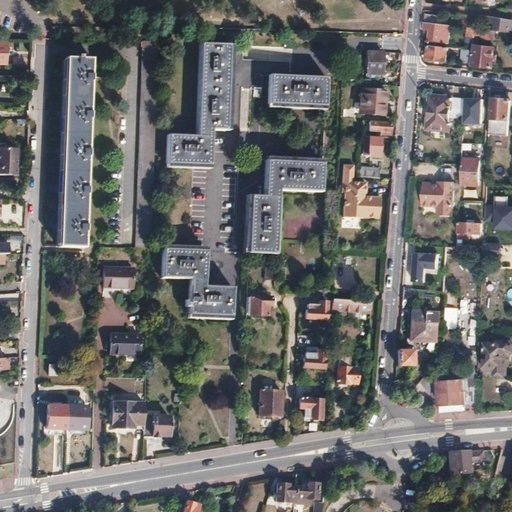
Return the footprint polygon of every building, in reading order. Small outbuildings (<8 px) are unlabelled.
[(424,13),(424,22),(438,23),(439,15),(424,13)] [(478,14),(477,21),(489,22),(497,24),(496,30),(502,31),(508,32),(509,29),(511,29),(511,19),(488,15),(478,14)] [(424,22),(423,28),(430,29),(429,40),(449,42),(451,25),(438,23),(424,22)] [(474,28),(473,36),(501,40),(502,31),(496,30),(474,28)] [(141,41),(134,248),(147,248),(149,248),(156,42),(141,41)] [(166,134),(165,163),(207,165),(209,129),(223,130),(227,44),(198,44),(194,135),(166,134)] [(428,45),(427,59),(446,61),(447,47),(428,45)] [(474,45),(472,66),(492,68),(494,48),(474,45)] [(463,49),(461,62),(470,63),(471,50),(463,49)] [(365,67),(364,74),(382,74),(382,52),(365,52),(365,67)] [(348,54),(348,67),(358,67),(358,55),(348,54)] [(65,58),(58,247),(83,247),(90,59),(65,58)] [(269,75),(267,104),(324,107),(325,77),(269,75)] [(359,89),(357,113),(361,113),(361,120),(383,122),(385,91),(359,89)] [(429,95),(426,129),(449,131),(450,117),(463,118),(464,99),(452,98),(452,97),(429,95)] [(488,144),(488,148),(496,148),(498,119),(508,120),(510,99),(493,98),(491,119),(489,119),(488,144)] [(463,118),(463,121),(481,122),(482,100),(464,99),(463,118)] [(373,122),(373,131),(378,131),(377,134),(388,135),(388,132),(389,132),(390,124),(373,122)] [(363,136),(362,155),(378,157),(379,137),(363,136)] [(0,147),(0,174),(15,175),(16,149),(0,147)] [(462,158),(461,184),(478,185),(479,159),(462,158)] [(248,195),(246,253),(274,255),(277,190),(320,191),(321,162),(264,160),(263,195),(248,195)] [(341,164),(339,192),(342,192),(340,217),(356,218),(358,181),(350,180),(351,165),(341,164)] [(359,166),(358,175),(378,177),(378,168),(359,166)] [(358,181),(356,218),(361,219),(361,217),(376,218),(377,198),(363,197),(364,181),(358,181)] [(424,182),(422,205),(438,207),(437,216),(451,217),(454,183),(440,181),(440,184),(440,187),(432,186),(432,183),(424,182)] [(511,206),(506,206),(506,198),(493,197),(493,205),(485,204),(484,222),(492,222),(492,230),(511,230),(511,206)] [(458,222),(457,237),(469,238),(469,235),(473,235),(474,232),(481,233),(481,223),(458,222)] [(406,241),(405,250),(423,251),(422,255),(417,255),(415,278),(425,278),(426,256),(426,245),(413,245),(413,241),(406,241)] [(483,249),(483,257),(488,257),(488,255),(500,256),(500,250),(500,244),(484,243),(483,249)] [(426,245),(426,256),(446,257),(446,253),(447,247),(426,245)] [(161,249),(160,278),(188,279),(187,315),(230,316),(231,288),(202,287),(203,251),(161,249)] [(104,263),(103,283),(132,284),(132,264),(104,263)] [(264,267),(264,280),(273,280),(273,267),(264,267)] [(326,283),(314,287),(317,295),(328,291),(326,283)] [(248,297),(248,315),(266,316),(267,305),(269,305),(270,298),(248,297)] [(331,299),(331,311),(369,313),(370,302),(351,301),(331,299)] [(476,301),(460,300),(460,311),(476,312),(476,301)] [(305,310),(304,319),(325,320),(326,302),(318,301),(317,305),(306,304),(306,310),(305,310)] [(410,309),(409,321),(410,321),(423,321),(423,314),(423,310),(410,309)] [(443,309),(441,350),(448,351),(449,329),(454,330),(456,309),(443,309)] [(471,312),(469,347),(475,347),(477,312),(471,312)] [(410,321),(409,341),(434,342),(435,314),(423,314),(423,321),(410,321)] [(109,332),(108,352),(137,353),(138,333),(109,332)] [(314,336),(314,344),(326,344),(327,336),(314,336)] [(485,343),(484,370),(494,370),(494,373),(506,374),(507,354),(509,355),(511,352),(511,351),(511,344),(509,342),(496,342),(496,344),(485,343)] [(412,350),(397,350),(397,366),(413,366),(412,350)] [(302,359),(302,368),(323,369),(323,351),(315,351),(315,354),(303,353),(303,359),(302,359)] [(336,357),(335,384),(348,385),(348,384),(355,384),(356,369),(347,369),(348,355),(344,354),(344,357),(336,357)] [(48,365),(48,375),(58,376),(59,365),(48,365)] [(456,380),(437,382),(439,406),(465,404),(476,403),(478,372),(455,374),(456,380)] [(263,378),(262,390),(277,391),(278,378),(263,378)] [(311,385),(311,394),(323,394),(323,386),(311,385)] [(259,390),(258,416),(280,417),(280,391),(277,391),(262,390),(259,390)] [(298,398),(298,409),(302,409),(302,418),(311,418),(312,420),(316,420),(317,419),(320,419),(321,399),(298,398)] [(112,402),(111,428),(143,429),(143,416),(143,403),(112,402)] [(465,404),(439,406),(440,413),(466,412),(465,404)] [(46,407),(46,430),(85,431),(86,407),(46,407)] [(143,429),(143,437),(158,437),(158,436),(168,436),(168,417),(143,416),(143,429)] [(488,450),(447,452),(449,473),(468,472),(468,471),(472,471),(472,462),(482,462),(482,465),(489,464),(488,450)] [(472,481),(447,483),(448,490),(473,488),(472,481)] [(293,503),(308,504),(308,499),(315,500),(316,484),(306,483),(306,488),(295,487),(293,503)] [(276,484),(275,502),(293,503),(295,487),(287,487),(287,485),(276,484)] [(384,491),(375,500),(385,510),(394,501),(384,491)] [(184,502),(181,511),(196,511),(199,506),(184,502)] [(312,502),(311,511),(321,511),(322,503),(312,502)]
